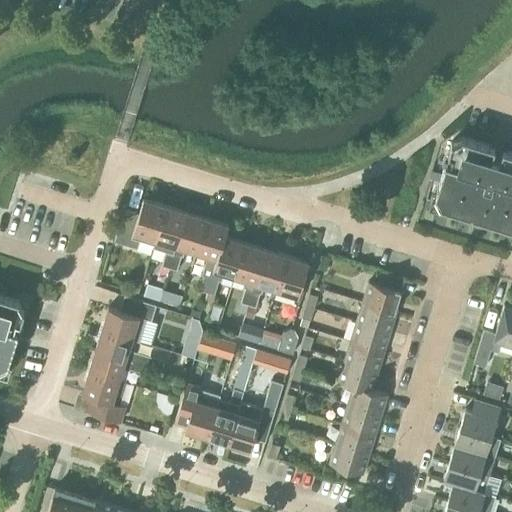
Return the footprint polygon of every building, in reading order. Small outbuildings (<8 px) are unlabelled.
[(511,151),(462,136),(461,138),(454,142),(452,142),(435,195),(437,196),(441,203),(441,205),(511,227),(511,151)] [(167,205),(144,198),(139,213),(127,210),(117,241),(138,248),(140,240),(154,244),(167,205)] [(154,244),(153,248),(164,251),(166,252),(162,265),(170,267),(187,211),(167,205),(154,244)] [(197,252),(208,218),(187,211),(170,267),(177,270),(182,255),(183,256),(186,248),(197,252)] [(208,292),(228,224),(208,218),(197,252),(208,255),(202,275),(204,275),(200,289),(208,292)] [(235,276),(246,242),(226,236),(229,224),(228,224),(208,292),(215,294),(219,280),(222,281),(224,273),(235,276)] [(241,302),(249,304),(256,282),(266,248),(246,242),(235,276),(246,279),(244,287),(246,288),(241,302)] [(263,285),(276,289),(287,255),(266,248),(256,282),(249,304),(256,306),(263,285)] [(287,255),(276,289),(299,296),(309,262),(287,255)] [(322,255),(318,267),(326,270),(330,258),(322,255)] [(363,301),(394,311),(400,291),(369,281),(363,301)] [(310,293),(305,307),(314,310),(318,295),(310,293)] [(19,300),(0,294),(0,366),(6,363),(8,364),(25,310),(23,310),(19,302),(19,300)] [(109,306),(102,329),(132,338),(140,341),(147,318),(152,320),(157,304),(125,295),(120,310),(109,306)] [(388,330),(394,311),(363,301),(357,321),(388,330)] [(511,343),(511,306),(505,304),(496,333),(484,329),(474,362),(486,366),(491,349),(499,351),(502,341),(511,343)] [(314,310),(305,307),(302,317),(311,320),(314,310)] [(382,350),(388,330),(357,321),(351,340),(382,350)] [(283,332),(282,335),(278,348),(293,353),(299,336),(295,329),(291,328),(283,332)] [(147,366),(148,366),(157,369),(160,358),(129,349),(132,338),(102,329),(96,350),(126,359),(147,366)] [(264,330),(260,342),(275,347),(278,348),(282,335),(264,330)] [(310,349),(314,337),(305,334),(302,346),(310,349)] [(195,357),(200,339),(187,335),(182,353),(195,357)] [(376,369),(382,350),(351,340),(345,360),(376,369)] [(89,370),(120,380),(123,368),(130,370),(131,369),(145,373),(148,366),(147,366),(126,359),(96,350),(89,370)] [(299,354),(295,368),(303,370),(308,357),(299,354)] [(235,388),(244,391),(254,360),(244,357),(235,388)] [(370,388),(376,369),(345,360),(339,380),(354,384),(362,387),(362,386),(370,388)] [(303,370),(295,368),(292,378),(300,381),(303,370)] [(127,382),(120,380),(89,370),(82,393),(94,396),(89,411),(121,421),(126,406),(120,404),(127,382)] [(263,408),(241,401),(228,443),(251,450),(254,438),(266,442),(276,410),(283,385),(272,381),(263,408)] [(220,395),(198,388),(199,386),(187,383),(177,414),(189,418),(185,429),(208,436),(220,398),(220,395)] [(386,393),(370,388),(362,386),(362,387),(354,384),(348,403),(379,413),(386,393)] [(220,398),(208,436),(228,443),(241,401),(244,391),(235,388),(230,401),(220,398)] [(287,393),(284,405),(292,407),(296,395),(287,393)] [(466,408),(461,426),(491,436),(497,419),(506,422),(510,408),(501,405),(476,398),(472,410),(466,408)] [(373,433),(379,413),(348,403),(342,423),(373,433)] [(284,405),(280,417),(288,419),(292,407),(284,405)] [(367,452),(373,433),(342,423),(336,442),(367,452)] [(455,444),(496,457),(502,439),(491,436),(460,426),(455,444)] [(274,435),(268,455),(277,457),(283,438),(274,435)] [(361,472),(367,452),(336,442),(330,462),(361,472)] [(455,444),(450,462),(491,474),(496,457),(455,444)] [(233,462),(235,452),(218,449),(216,459),(233,462)] [(444,479),(497,495),(485,491),(491,474),(450,462),(444,479)] [(454,483),(448,500),(488,511),(491,511),(497,495),(444,479),(444,480),(454,483)] [(69,511),(75,493),(55,487),(47,511),(69,511)] [(90,511),(95,499),(75,493),(69,511),(90,511)] [(112,511),(114,505),(95,499),(90,511),(112,511)] [(488,511),(448,500),(444,511),(488,511)]
